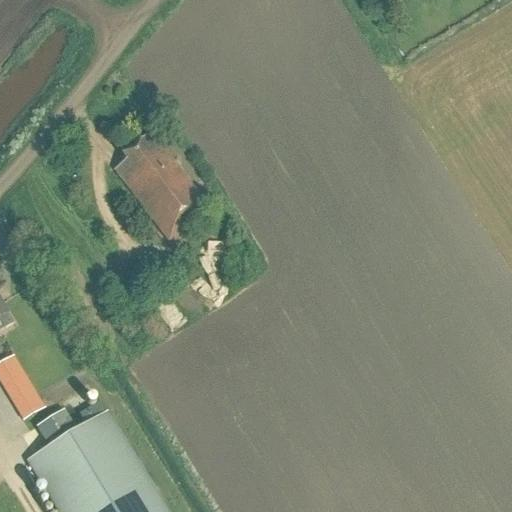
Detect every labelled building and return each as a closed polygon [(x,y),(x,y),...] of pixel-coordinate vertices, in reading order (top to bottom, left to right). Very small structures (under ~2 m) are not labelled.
[(168,245),(209,212),(152,135),(121,157),(125,163),(113,173),(168,245)] [(13,325),(0,304),(0,323),(4,330),(13,325)] [(13,359),(0,367),(0,385),(4,392),(25,379),(13,359)] [(34,428),(46,447),(76,430),(65,410),(34,428)] [(166,511),(107,416),(26,465),(54,511),(166,511)]
